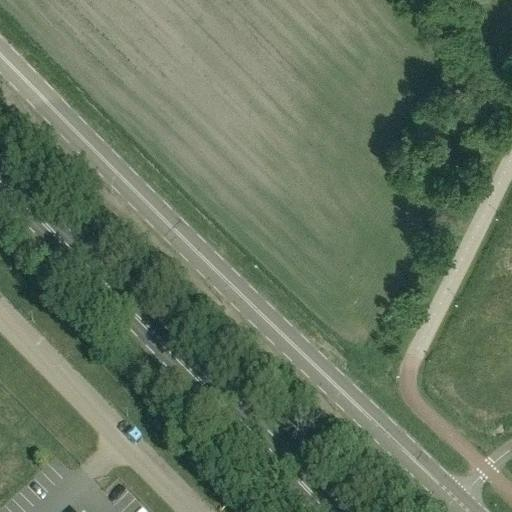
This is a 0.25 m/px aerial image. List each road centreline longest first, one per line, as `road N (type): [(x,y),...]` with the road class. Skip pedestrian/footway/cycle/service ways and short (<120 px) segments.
road 1 (tertiary): [(451,499),(0,53)]
road 2 (primary): [(328,511),(0,180)]
road 3 (unclassified): [(196,511),(0,312)]
